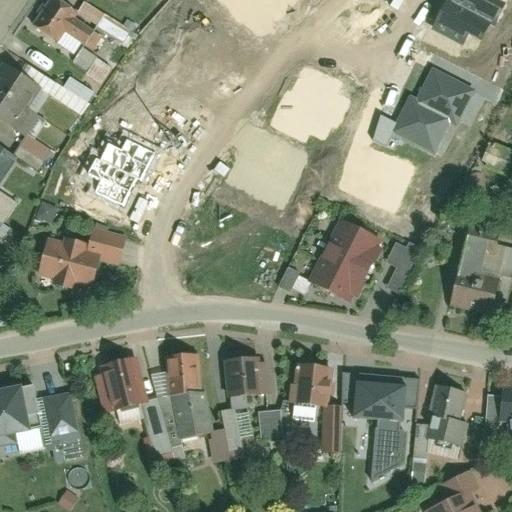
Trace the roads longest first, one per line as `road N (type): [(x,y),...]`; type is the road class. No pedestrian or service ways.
road 1 (residential): [(415,0),(377,68),(296,33),(163,209),(156,241),(170,314)]
road 2 (residential): [(511,361),(237,313),(170,314)]
road 3 (residential): [(170,314),(0,348)]
